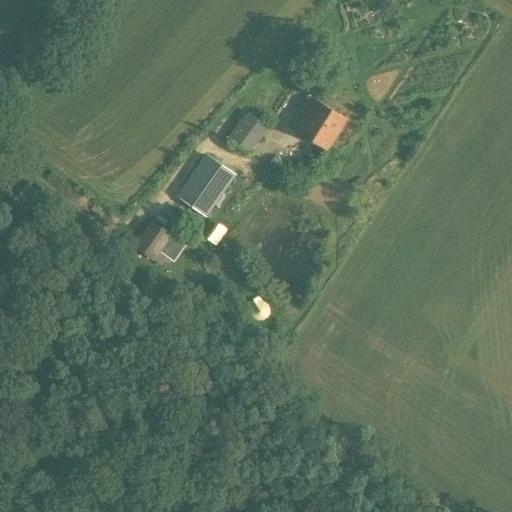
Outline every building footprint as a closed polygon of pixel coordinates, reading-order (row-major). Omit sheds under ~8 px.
[(313,98),(293,129),(328,151),(347,120),(357,104),(336,91),(326,106),(313,98)] [(248,111),(228,137),(250,154),(270,127),(248,111)] [(179,196),(206,215),(235,175),(208,155),(179,196)] [(175,230),(173,233),(153,219),(134,244),(161,264),(167,256),(173,261),(188,240),(175,230)] [(206,235),(217,243),(228,229),(218,221),(206,235)]
